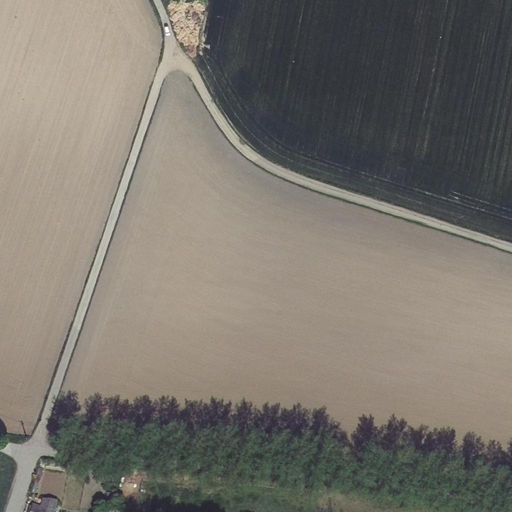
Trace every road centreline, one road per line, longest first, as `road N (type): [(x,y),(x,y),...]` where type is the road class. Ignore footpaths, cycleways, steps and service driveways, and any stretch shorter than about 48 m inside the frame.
road 1 (unclassified): [(511,511),(304,478),(33,454)]
road 2 (track): [(176,34),(34,449)]
road 3 (track): [(176,34),(232,142),(258,162),(511,254)]
